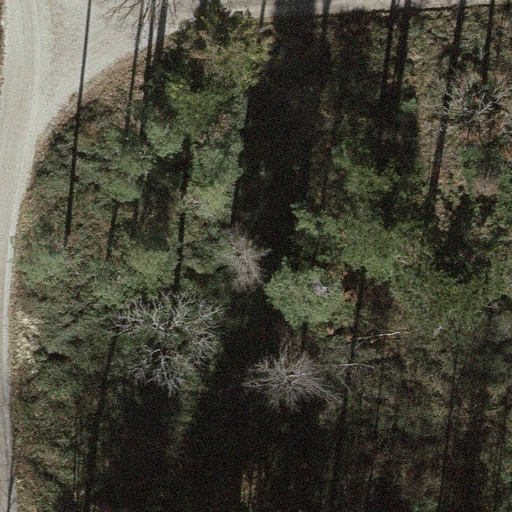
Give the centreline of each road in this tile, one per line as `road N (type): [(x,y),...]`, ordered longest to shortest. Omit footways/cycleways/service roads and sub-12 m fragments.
road 1 (track): [(5,27),(354,0)]
road 2 (track): [(0,261),(5,27)]
